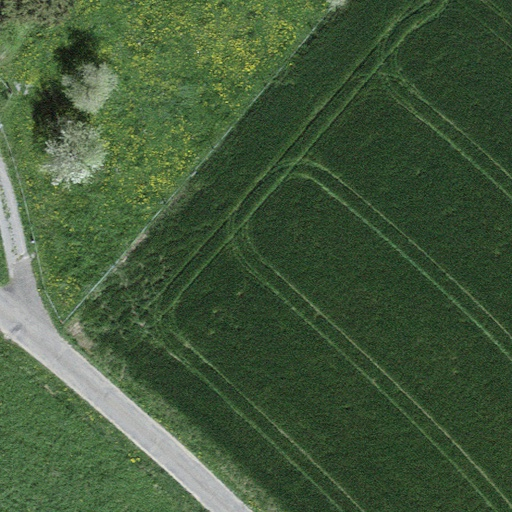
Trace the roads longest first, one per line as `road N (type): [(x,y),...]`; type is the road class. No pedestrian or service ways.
road 1 (unclassified): [(0,309),(231,511)]
road 2 (track): [(33,338),(0,180)]
